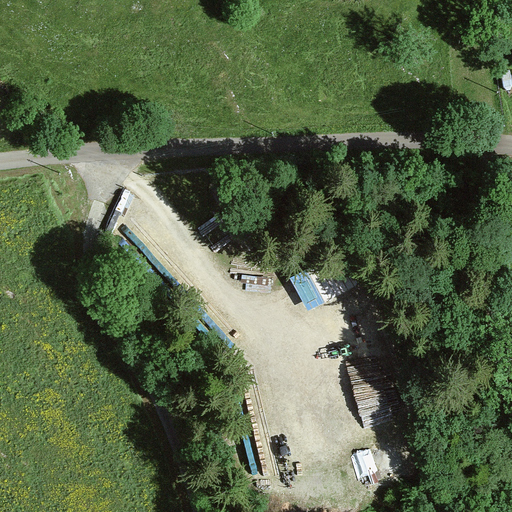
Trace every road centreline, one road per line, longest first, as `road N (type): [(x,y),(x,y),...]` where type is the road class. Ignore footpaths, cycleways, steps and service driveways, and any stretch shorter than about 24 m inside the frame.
road 1 (residential): [(0,162),(309,136),(511,146)]
road 2 (track): [(106,154),(91,274),(173,428),(199,511)]
road 3 (track): [(496,144),(503,354),(511,393)]
